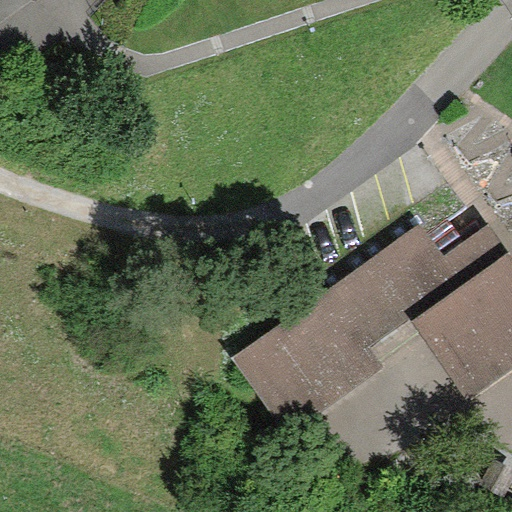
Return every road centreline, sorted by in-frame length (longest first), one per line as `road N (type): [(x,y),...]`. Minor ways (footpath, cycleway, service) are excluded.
road 1 (residential): [(511,12),(411,119),(291,213),(211,232),(148,228)]
road 2 (track): [(148,228),(0,174)]
